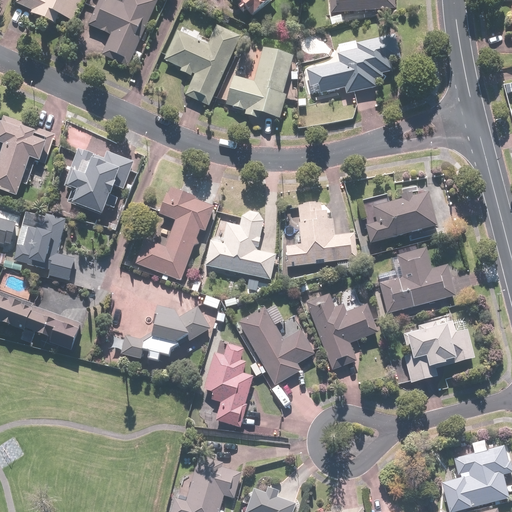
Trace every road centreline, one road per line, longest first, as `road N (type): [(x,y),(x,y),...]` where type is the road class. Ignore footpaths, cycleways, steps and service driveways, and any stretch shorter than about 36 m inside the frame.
road 1 (residential): [(370,147),(307,160),(249,158),(177,138),(0,56)]
road 2 (residential): [(408,426),(327,421),(316,434),(319,456),(341,469),(359,464)]
road 3 (tertiary): [(479,136),(511,264)]
road 4 (unknown): [(128,116),(176,0)]
